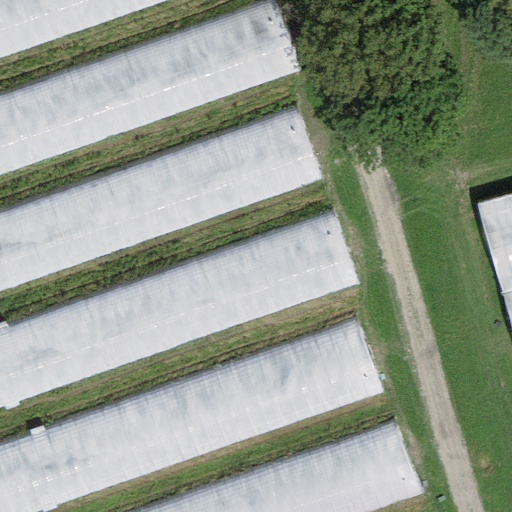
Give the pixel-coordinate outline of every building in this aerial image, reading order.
[(0,0),(0,56),(181,0),(0,0)] [(288,14),(0,94),(0,173),(309,87),(288,14)] [(308,118),(0,208),(0,288),(330,191),(308,118)] [(511,177),(484,184),(511,298),(511,177)] [(339,214),(0,323),(0,401),(362,286),(339,214)] [(370,332),(0,439),(0,511),(390,399),(370,332)] [(407,432),(133,511),(393,511),(428,502),(407,432)]
